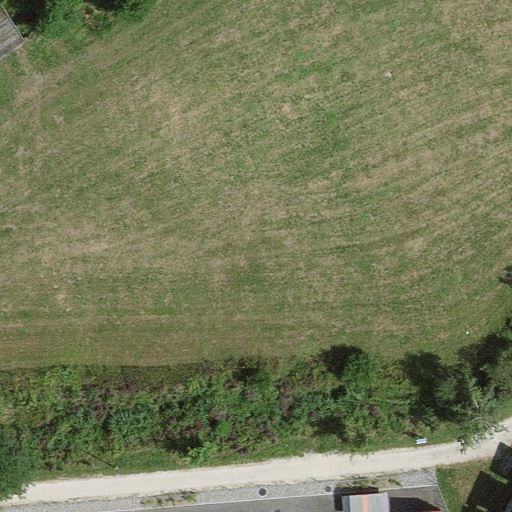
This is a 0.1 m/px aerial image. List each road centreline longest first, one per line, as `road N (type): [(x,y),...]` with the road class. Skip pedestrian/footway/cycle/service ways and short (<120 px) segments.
road 1 (track): [(511,426),(431,455),(0,496)]
road 2 (track): [(0,125),(206,0)]
